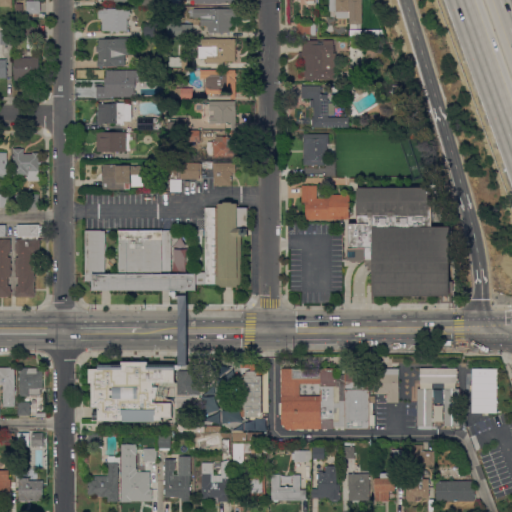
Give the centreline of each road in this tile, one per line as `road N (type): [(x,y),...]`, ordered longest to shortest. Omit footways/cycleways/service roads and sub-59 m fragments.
road 1 (residential): [(63,330),(62,0)]
road 2 (residential): [(270,329),(267,0)]
road 3 (secondary): [(511,327),(270,329)]
road 4 (residential): [(63,511),(63,330)]
road 5 (motorway): [(430,88),(477,252)]
road 6 (motorway): [(465,0),(511,127)]
